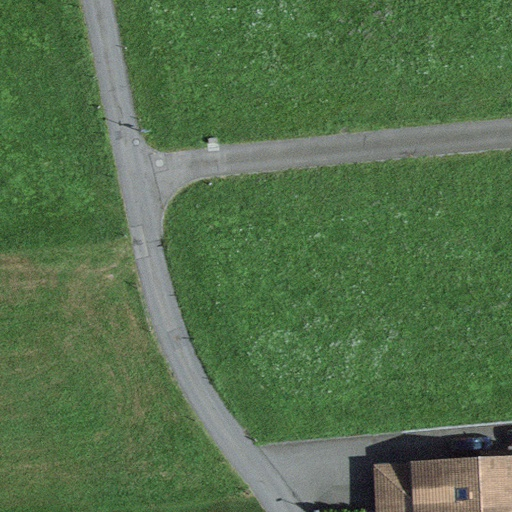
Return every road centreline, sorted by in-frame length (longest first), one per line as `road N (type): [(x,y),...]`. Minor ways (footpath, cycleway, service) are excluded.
road 1 (residential): [(511,141),(140,184)]
road 2 (residential): [(140,184),(168,318),(200,396),(290,511)]
road 3 (residential): [(97,0),(140,184)]
